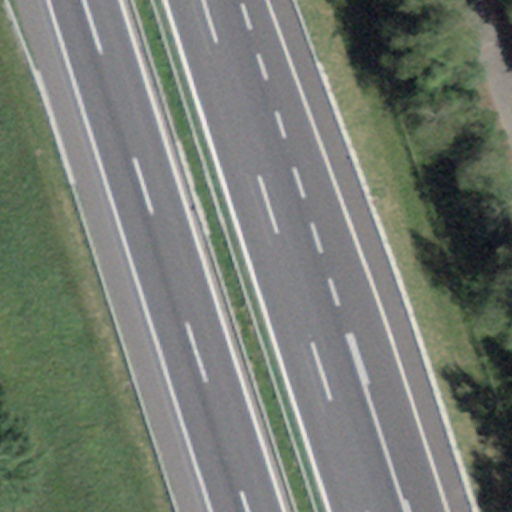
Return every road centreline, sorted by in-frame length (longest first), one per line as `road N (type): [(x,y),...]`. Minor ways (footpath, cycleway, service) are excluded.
road 1 (motorway): [(363,511),(198,0)]
road 2 (motorway): [(80,0),(244,511)]
